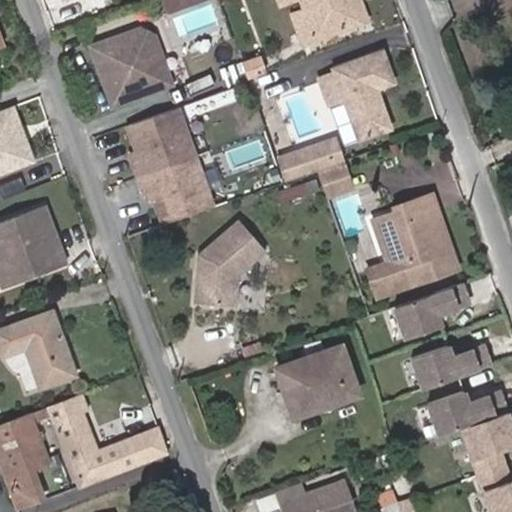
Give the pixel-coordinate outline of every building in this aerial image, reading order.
[(164,0),(168,12),(200,0),(164,0)] [(278,0),(280,4),(290,0),(300,0),(304,10),(314,38),(366,20),(359,0),(278,0)] [(293,14),(302,42),(314,38),(304,10),(293,14)] [(139,29),(91,46),(112,105),(171,84),(153,35),(139,29)] [(390,128),(376,89),(393,82),(382,52),(333,69),(334,72),(319,78),(329,104),(344,99),(359,139),(390,128)] [(242,64),(248,79),(265,72),(259,55),(242,62),(242,64)] [(242,64),(219,72),(224,86),(248,79),(242,64)] [(6,108),(27,163),(34,161),(13,105),(6,108)] [(6,108),(0,110),(0,173),(27,163),(6,108)] [(174,108),(127,125),(136,150),(139,159),(133,161),(144,192),(150,189),(153,198),(163,223),(210,207),(174,108)] [(335,140),(278,160),(285,179),(324,165),(322,160),(340,154),(335,140)] [(130,153),(133,161),(139,159),(136,150),(130,153)] [(322,160),(324,165),(342,158),(340,154),(322,160)] [(343,163),(318,171),(328,198),(340,193),(337,182),(348,178),(343,163)] [(315,178),(284,189),(288,200),(319,190),(315,178)] [(348,178),(337,182),(340,193),(352,189),(348,178)] [(150,189),(144,192),(147,200),(153,198),(150,189)] [(395,212),(381,217),(389,239),(382,249),(387,263),(386,265),(383,271),(370,276),(377,296),(458,268),(432,194),(403,204),(404,208),(395,212)] [(0,221),(0,281),(3,288),(66,265),(44,205),(0,221)] [(372,220),(382,249),(389,239),(381,217),(372,220)] [(198,269),(195,304),(235,306),(237,274),(265,250),(239,220),(199,254),(202,258),(202,266),(198,269)] [(368,271),(370,276),(383,271),(386,265),(368,271)] [(462,282),(394,306),(405,336),(440,324),(437,312),(468,301),(462,282)] [(51,313),(0,330),(0,346),(3,354),(26,346),(41,386),(73,374),(51,313)] [(446,341),(410,353),(422,387),(489,363),(483,343),(451,353),(446,341)] [(340,347),(278,368),(295,414),(356,393),(340,347)] [(462,389),(426,401),(438,435),(461,427),(505,411),(499,391),(466,401),(462,389)] [(51,414),(79,485),(157,455),(148,431),(108,447),(96,452),(83,418),(75,398),(49,408),(51,414)] [(49,408),(48,405),(0,423),(0,459),(0,460),(19,509),(47,498),(34,466),(43,463),(36,444),(41,442),(33,421),(51,414),(49,408)] [(511,445),(511,429),(505,411),(461,427),(477,475),(503,466),(498,450),(511,445)] [(95,414),(83,418),(96,452),(108,447),(95,414)] [(36,444),(43,463),(48,461),(41,442),(36,444)] [(489,511),(511,511),(511,480),(509,481),(503,466),(477,475),(489,511)] [(301,483),(277,492),(284,511),(353,511),(343,481),(305,494),(301,483)]
